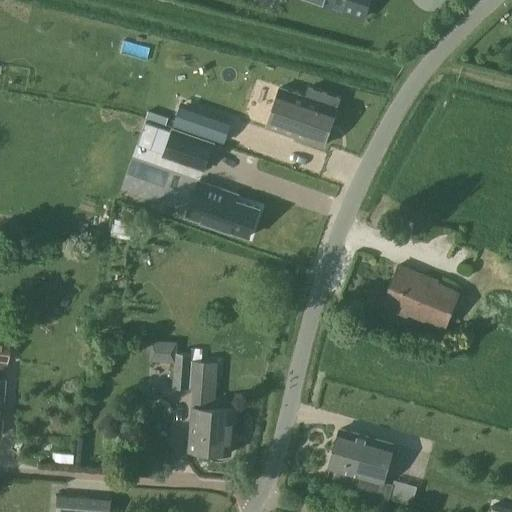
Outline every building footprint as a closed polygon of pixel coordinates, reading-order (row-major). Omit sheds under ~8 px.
[(310,0),(366,19),(372,0),(310,0)] [(281,87),(280,89),(267,126),(275,128),(323,145),(340,97),(310,86),(307,96),(281,87)] [(224,142),(228,131),(208,124),(212,113),(202,110),(198,121),(179,114),(175,125),(224,142)] [(204,170),(213,143),(173,129),(164,156),(204,170)] [(238,194),(231,192),(199,181),(192,200),(187,215),(197,218),(249,236),(259,208),(236,200),(238,194)] [(444,328),(458,294),(435,285),(437,282),(398,267),(384,302),(444,328)] [(0,363),(7,364),(9,340),(0,338),(0,363)] [(190,388),(192,362),(193,353),(175,352),(172,387),(190,388)] [(216,364),(192,362),(190,388),(195,389),(190,449),(231,452),(234,409),(213,408),(216,364)] [(388,499),(393,484),(382,481),(393,444),(340,428),(329,467),(362,476),(358,490),(388,499)] [(111,511),(112,499),(55,494),(53,511),(111,511)] [(490,511),(511,511),(511,509),(494,503),(490,511)]
